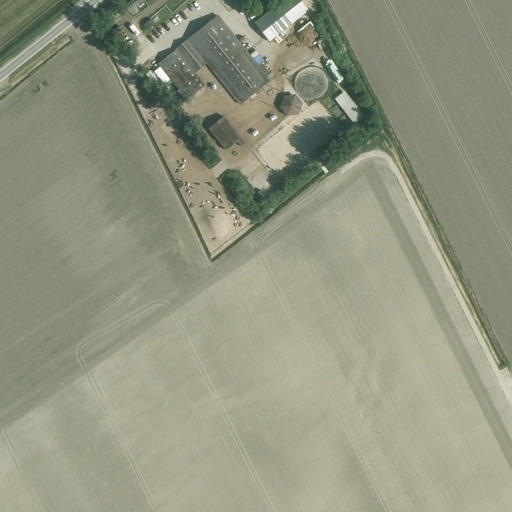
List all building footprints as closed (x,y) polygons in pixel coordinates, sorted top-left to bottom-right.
[(308,10),(299,0),(282,0),(254,23),(269,42),(308,10)] [(239,104),(269,80),(218,16),(188,40),(176,50),(158,64),(187,100),(205,86),(204,85),(209,81),(200,69),(207,64),(239,104)] [(300,66),(303,70),(310,65),(306,61),(300,66)] [(71,91),(91,116),(117,95),(97,70),(71,91)] [(226,150),(241,138),(223,117),(208,128),(226,150)]
